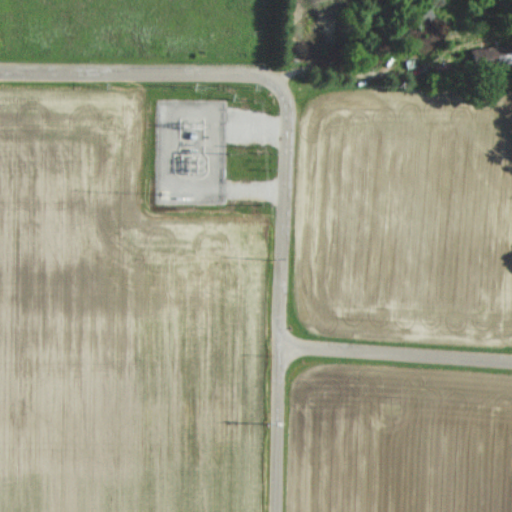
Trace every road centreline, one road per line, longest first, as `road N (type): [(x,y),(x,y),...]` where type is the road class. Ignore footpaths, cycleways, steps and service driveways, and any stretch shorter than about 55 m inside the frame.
road 1 (residential): [(272,348),(279,115),(271,90),(237,74),(0,73)]
road 2 (residential): [(511,366),(272,348)]
road 3 (residential): [(268,511),(272,348)]
